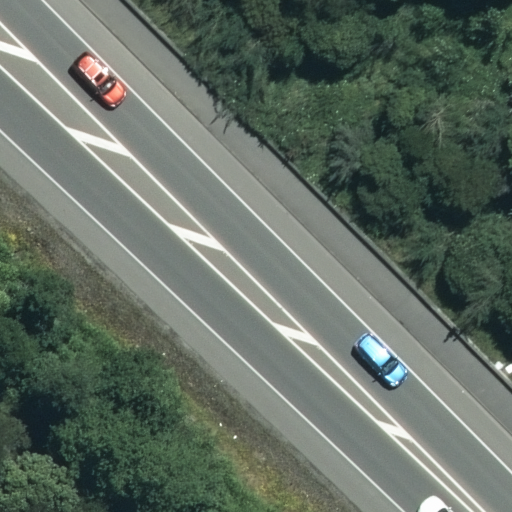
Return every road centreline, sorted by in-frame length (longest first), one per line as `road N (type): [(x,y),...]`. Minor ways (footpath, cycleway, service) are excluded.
road 1 (secondary): [(7,0),(397,429)]
road 2 (secondary): [(397,429),(0,100)]
